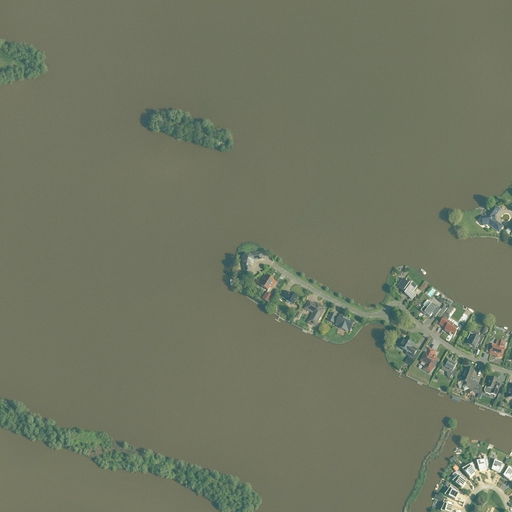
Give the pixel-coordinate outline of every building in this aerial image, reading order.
[(500,211),(494,207),(487,217),(481,218),(482,221),(480,223),(482,224),(482,227),(489,226),(499,233),(502,228),(495,222),(494,218),(500,211)] [(263,260),(262,254),(247,256),(247,257),(245,257),(243,260),(243,263),(245,276),(251,275),(250,266),(251,266),(253,263),(253,262),(263,260)] [(276,284),(265,276),(260,283),(262,285),(261,287),(265,289),(265,288),(269,291),(271,288),(272,289),(276,284)] [(406,292),(404,295),(412,300),(416,295),(413,293),(417,288),(412,284),(411,286),(409,285),(409,284),(403,280),(397,288),(404,292),(405,291),(406,292)] [(290,295),(285,292),(281,298),(287,301),(286,302),(293,306),(298,298),(291,294),(290,295)] [(273,297),(270,295),(267,293),(262,300),(268,304),(273,297)] [(423,306),(424,307),(420,312),(425,316),(425,315),(430,318),(432,315),(435,318),(440,311),(435,307),(428,302),(427,301),(427,302),(426,302),(423,306)] [(305,310),(313,314),(312,317),(312,320),(310,325),(315,327),(324,311),(309,303),(305,310)] [(336,317),(331,315),(328,321),(333,324),(334,321),(337,323),(336,326),(339,328),(339,329),(345,332),(346,331),(350,332),(354,323),(346,319),(345,320),(340,317),(339,319),(336,318),(336,317)] [(444,319),(439,325),(439,326),(445,330),(444,331),(449,335),(449,336),(450,337),(451,337),(452,337),(453,338),(456,333),(455,333),(458,329),(444,319)] [(484,339),(478,336),(479,334),(474,332),(472,337),(473,337),(471,341),(468,340),(466,345),(475,349),(477,344),(480,346),(484,339)] [(406,355),(409,357),(407,360),(413,364),(420,354),(412,348),(414,346),(405,340),(400,348),(407,353),(406,355)] [(502,358),(504,349),(505,350),(507,344),(497,341),(496,346),(492,345),(491,347),(488,347),(486,353),(490,354),(489,355),(502,358)] [(426,355),(425,354),(421,362),(426,365),(423,371),(430,374),(433,369),(434,369),(438,361),(435,359),(435,360),(432,358),(435,353),(429,350),(426,355)] [(448,359),(443,367),(441,371),(447,374),(446,375),(447,378),(450,380),(455,371),(451,369),(453,365),(450,363),(451,361),(448,359)] [(471,379),(474,372),(466,369),(460,382),(458,383),(457,385),(459,389),(463,388),(464,392),(468,390),(470,394),(473,393),(474,391),(475,391),(477,386),(471,384),(473,380),(471,379)] [(498,381),(489,378),(487,383),(488,384),(486,388),(485,388),(484,392),(485,394),(491,396),(491,395),(496,397),(500,386),(497,385),(498,381)] [(489,468),(488,462),(487,458),(484,457),(483,458),(484,462),(477,463),(477,462),(476,462),(479,472),(486,471),(486,468),(489,468)] [(495,463),(495,462),(494,460),(491,459),(488,460),(491,470),(492,470),(492,472),(498,475),(499,472),(502,473),(504,468),(502,467),(502,466),(495,463)] [(462,471),(469,480),(475,475),(473,473),(477,471),(472,464),(469,466),(469,467),(463,470),(462,471)] [(452,483),(461,490),(465,485),(464,483),(466,480),(458,471),(455,474),(458,477),(453,482),(452,483)] [(445,496),(445,495),(444,497),(455,502),(458,496),(456,495),(458,492),(451,486),(449,489),(449,490),(445,496)] [(443,508),(441,511),(440,511),(451,511),(452,509),(450,508),(452,505),(444,501),(441,507),(443,508)]
